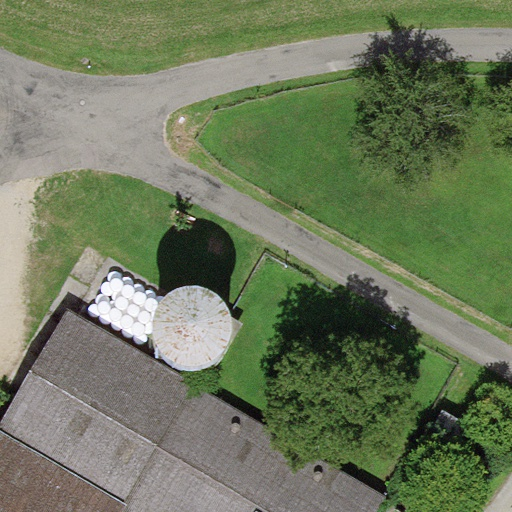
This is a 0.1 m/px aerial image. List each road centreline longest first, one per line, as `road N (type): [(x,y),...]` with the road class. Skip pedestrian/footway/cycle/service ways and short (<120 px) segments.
road 1 (unclassified): [(70,114),(511,369)]
road 2 (unclassified): [(511,45),(347,50),(70,114)]
